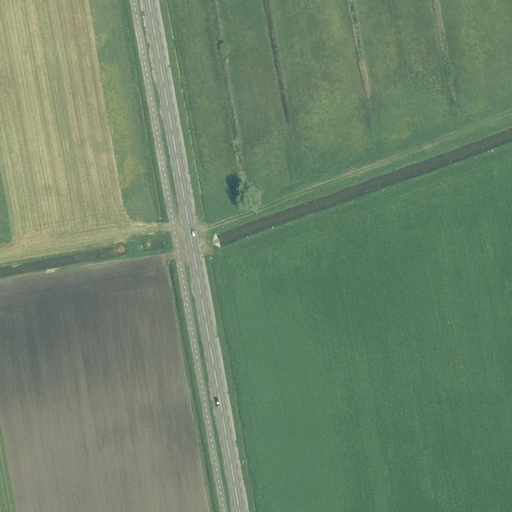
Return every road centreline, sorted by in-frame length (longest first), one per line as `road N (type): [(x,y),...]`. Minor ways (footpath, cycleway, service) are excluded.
road 1 (primary): [(238,511),(148,0)]
road 2 (track): [(511,114),(189,231)]
